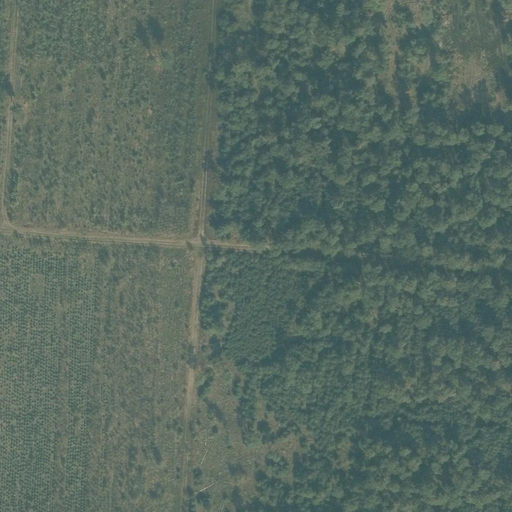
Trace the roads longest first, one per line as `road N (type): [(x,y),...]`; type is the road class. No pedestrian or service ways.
road 1 (track): [(0,230),(511,270)]
road 2 (track): [(216,0),(177,511)]
road 3 (track): [(9,0),(0,144)]
